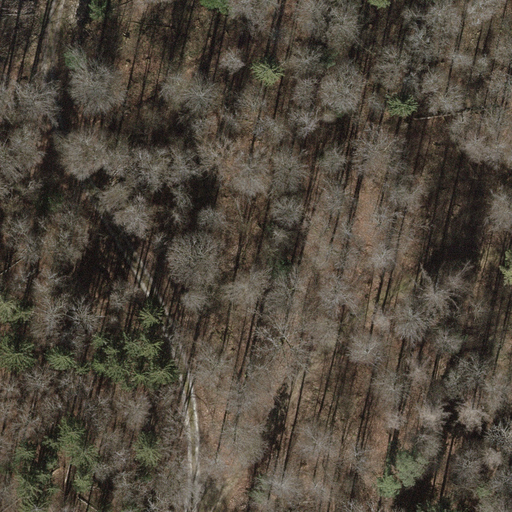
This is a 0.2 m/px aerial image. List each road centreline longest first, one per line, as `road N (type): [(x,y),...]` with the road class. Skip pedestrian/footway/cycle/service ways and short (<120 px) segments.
road 1 (track): [(185,511),(195,435),(172,325),(58,129),(61,0)]
road 2 (track): [(511,249),(400,272),(340,322),(207,511)]
